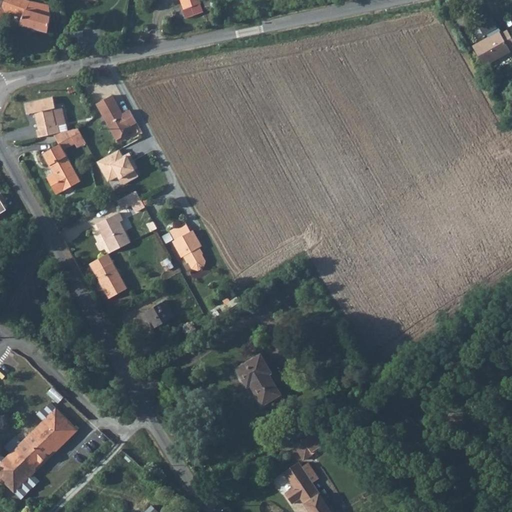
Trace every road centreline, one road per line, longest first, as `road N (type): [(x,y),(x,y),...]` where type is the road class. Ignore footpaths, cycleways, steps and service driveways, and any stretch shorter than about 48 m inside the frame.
road 1 (residential): [(392,0),(1,88)]
road 2 (residential): [(148,412),(0,142)]
road 3 (residential): [(130,426),(113,426),(93,411),(25,347),(10,342),(0,349)]
road 4 (residential): [(215,511),(148,412)]
